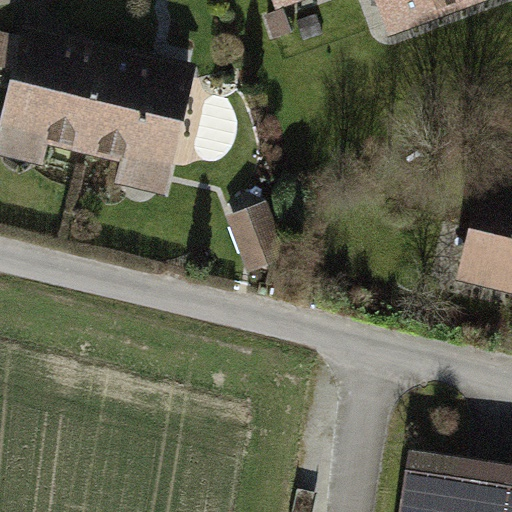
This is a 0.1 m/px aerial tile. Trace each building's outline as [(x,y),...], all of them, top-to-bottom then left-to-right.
[(278,0),(283,13),(315,0),(278,0)] [(385,0),(397,30),(476,0),(385,0)] [(196,65),(32,27),(9,129),(173,167),(196,65)] [(511,178),(487,172),(459,275),(511,288),(511,178)] [(273,208),(236,216),(248,273),(285,265),(273,208)] [(511,511),(511,471),(403,455),(394,511),(511,511)]
